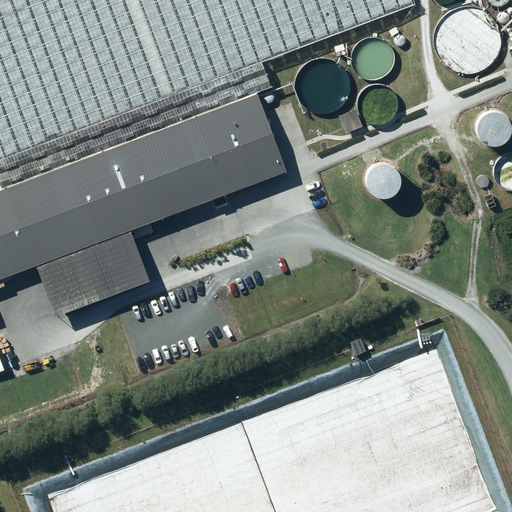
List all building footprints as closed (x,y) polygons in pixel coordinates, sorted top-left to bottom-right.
[(412,0),(0,0),(0,183),(3,191),(258,95),(273,89),(263,65),(415,7),(412,0)] [(357,111),(358,114),(359,116),(360,117),(361,119),(362,120),(364,121),(365,122),(366,123),(368,124),(370,124),(371,125),(373,125),(375,125),(377,126),(378,125),(380,125),(382,125),(383,124),(385,123),(386,123),(388,122),(389,121),(391,119),(392,118),(393,117),(394,115),(394,114),(395,112),(395,110),(396,108),(396,107),(396,105),(396,103),(396,102),(395,100),(395,98),(394,97),(393,95),(392,94),(391,92),(390,91),(388,90),(387,89),(386,88),(384,87),(382,87),(381,86),(379,86),(377,86),(376,86),(374,86),(372,86),(370,86),(369,87),(367,88),(366,88),(364,89),(363,91),(361,92),(360,93),(359,94),(358,96),(358,98),(357,99),(357,101),(356,103),(356,104),(356,106),(356,108),(356,110),(357,111)] [(0,282),(37,268),(57,319),(151,284),(132,233),(288,174),(258,95),(3,191),(0,192),(0,282)] [(481,112),(479,113),(478,115),(477,116),(476,117),(475,118),(474,120),(473,121),(472,123),(472,125),(471,126),(471,128),(471,130),(471,132),(472,133),(472,135),(473,137),(473,138),(474,140),(475,141),(476,143),(478,144),(479,145),(480,146),(482,147),(483,148),(485,148),(487,149),(488,149),(490,149),(492,149),(494,149),(495,149),(497,148),(499,148),(500,147),(502,146),(503,145),(505,144),(506,143),(507,142),(508,140),(509,139),(510,137),(510,136),(511,134),(511,132),(511,130),(511,129),(511,127),(511,125),(510,124),(510,122),(509,120),(508,119),(507,117),(506,116),(505,115),(504,114),(502,113),(501,112),(499,111),(498,110),(496,110),(494,110),(492,109),(491,109),(489,109),(487,110),(486,110),(484,111),(482,111),(481,112)] [(354,110),(338,117),(347,134),(363,127),(354,110)] [(504,156),(502,157),(500,158),(500,159),(498,160),(497,161),(496,162),(495,164),(495,165),(494,167),(494,168),(493,170),(493,171),(493,173),(493,175),(493,176),(494,178),(494,179),(495,181),(496,182),(497,184),(497,185),(499,186),(500,187),(501,188),(502,189),(504,190),(505,190),(507,191),(508,191),(510,191),(511,191),(511,154),(510,154),(508,155),(507,155),(505,156),(504,156)] [(380,159),(378,159),(374,160),(374,161),(372,162),(371,163),(370,164),(369,165),(368,166),(367,168),(366,169),(366,170),(365,172),(365,174),(365,175),(365,177),(365,178),(365,180),(365,182),(366,183),(366,185),(367,186),(368,187),(369,189),(370,190),(371,191),(373,192),(374,193),(375,193),(377,194),(378,194),(380,195),(382,195),(383,195),(385,195),(386,195),(388,194),(389,194),(391,193),(392,193),(394,192),(395,191),(396,190),(397,188),(398,187),(399,186),(400,184),(400,183),(401,181),(401,180),(401,178),(401,177),(401,175),(401,173),(401,172),(400,170),(400,169),(399,167),(398,166),(397,165),(396,164),(395,162),(393,162),(392,161),(391,160),(389,159),(388,159),(386,158),(384,158),(383,158),(381,158),(380,159)]
